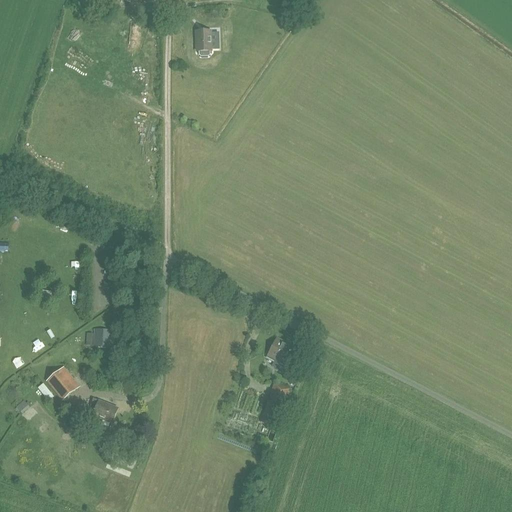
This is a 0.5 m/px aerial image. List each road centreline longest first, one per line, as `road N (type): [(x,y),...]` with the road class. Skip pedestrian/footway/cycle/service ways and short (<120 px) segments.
road 1 (unknown): [(171,0),(173,260),(137,236),(113,237),(97,252),(99,295)]
road 2 (unclassified): [(511,437),(173,260)]
